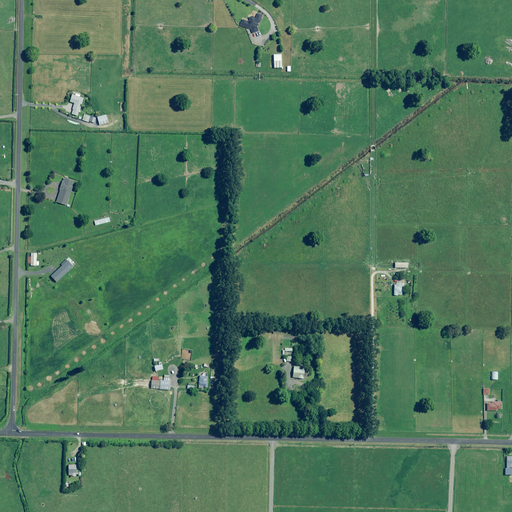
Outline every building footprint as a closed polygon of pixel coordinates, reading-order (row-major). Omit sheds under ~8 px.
[(262,19),(261,18),(262,15),(257,13),(256,16),(255,18),(254,19),(253,16),(248,18),(249,20),(247,21),(243,19),(240,25),(251,30),(252,33),(258,31),(257,26),(259,25),(258,23),(260,22),(262,19)] [(282,68),(281,55),(274,55),(274,68),(282,68)] [(78,116),(79,112),(80,113),(81,110),(80,110),(81,107),(80,107),(79,107),(80,104),(82,104),(84,98),(79,97),(80,95),(76,94),(75,96),(72,95),(70,102),(74,103),(72,110),(73,110),(71,114),(78,116)] [(108,123),(106,115),(97,117),(99,125),(108,123)] [(66,205),(73,187),(74,181),(73,181),(63,178),(59,190),(60,190),(56,202),(66,205)] [(110,222),(109,217),(94,221),(95,225),(110,222)] [(37,253),(31,253),(31,256),(28,256),(28,263),(31,264),(31,266),(36,266),(37,253)] [(404,287),(404,283),(396,283),(396,285),(394,285),(394,295),(398,295),(402,295),(402,287),(404,287)] [(163,369),(161,362),(159,362),(159,365),(154,366),(155,371),(163,369)] [(301,366),(294,366),(292,377),(303,379),(305,369),(300,368),(301,366)] [(208,373),(203,373),(203,376),(199,376),(199,380),(198,388),(203,388),(203,387),(207,387),(208,373)] [(164,375),(164,381),(151,380),(151,388),(169,390),(170,382),(171,375),(164,375)] [(501,409),(501,402),(492,402),(492,403),(487,403),(487,410),(497,411),(497,409),(501,409)] [(78,475),(78,476),(81,476),(81,472),(79,472),(76,472),(76,465),(68,465),(68,475),(70,475),(70,476),(70,477),(72,477),(76,477),(76,475),(78,475)]
